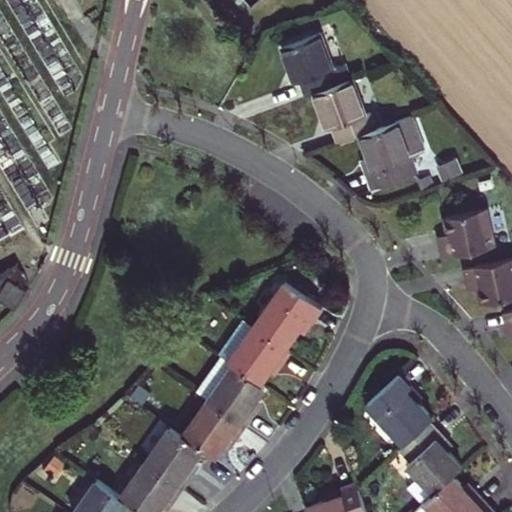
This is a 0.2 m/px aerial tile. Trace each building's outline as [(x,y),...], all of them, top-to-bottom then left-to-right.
[(316,92),(344,82),(338,66),(333,68),(320,32),(284,45),(297,82),(302,80),(305,88),(307,95),(316,92)] [(344,82),(316,92),(326,121),(329,127),(333,126),(340,142),(362,134),(376,129),(370,112),(365,114),(352,78),(344,82)] [(376,129),(362,134),(371,158),(375,170),(368,172),(374,188),(418,172),(411,156),(427,150),(413,115),(376,129)] [(366,167),(368,172),(375,170),(371,158),(363,161),(366,167)] [(438,166),(444,181),(463,172),(457,158),(438,166)] [(495,245),(487,207),(444,217),(448,233),(443,234),(445,240),(440,241),(444,256),(495,245)] [(482,303),(511,296),(511,256),(465,267),(469,283),(473,281),(474,288),(479,287),(482,303)] [(0,292),(9,278),(22,286),(28,282),(18,263),(0,273),(0,292)] [(0,298),(16,309),(28,290),(22,286),(9,278),(0,292),(0,298)] [(323,305),(287,279),(255,325),(287,347),(299,329),(308,317),(313,319),(323,305)] [(313,319),(308,317),(299,329),(304,333),(309,325),(313,319)] [(287,347),(255,325),(230,360),(235,364),(262,382),(271,370),(274,365),(279,369),(291,351),(287,347)] [(230,360),(223,355),(198,390),(210,399),(235,364),(230,360)] [(262,382),(235,364),(210,399),(246,424),(258,407),(253,404),(257,399),(266,386),(262,382)] [(151,379),(160,385),(169,372),(160,366),(151,379)] [(429,422),(433,418),(418,402),(407,390),(412,386),(399,373),(367,404),(405,444),(429,422)] [(407,390),(418,402),(422,398),(415,390),(412,386),(407,390)] [(246,424),(210,399),(185,434),(204,448),(216,457),(225,444),(229,439),(233,442),(246,424)] [(257,399),(253,404),(258,407),(260,405),(262,402),(257,399)] [(453,474),(462,466),(447,450),(437,438),(441,434),(429,422),(405,444),(401,448),(412,460),(408,464),(419,476),(408,486),(423,503),(425,500),(453,474)] [(204,448),(185,434),(172,425),(147,461),(184,487),(196,469),(191,466),(195,460),(204,448)] [(437,438),(447,450),(451,446),(445,438),(441,434),(437,438)] [(233,442),(229,439),(225,444),(229,448),(231,445),(233,442)] [(56,477),(67,463),(56,454),(45,468),(56,477)] [(195,460),(191,466),(196,469),(198,466),(199,464),(195,460)] [(184,487),(147,461),(123,496),(130,502),(144,511),(158,511),(163,506),(166,501),(171,504),(184,487)] [(476,511),(487,502),(472,486),(468,490),(464,485),(453,474),(425,500),(426,502),(415,511),(476,511)] [(123,496),(99,479),(75,511),(122,511),(130,502),(123,496)] [(468,481),(464,485),(468,490),(472,486),(470,484),(468,481)] [(367,511),(357,482),(340,488),(342,493),(328,499),(306,506),(308,511),(367,511)] [(325,493),(328,499),(342,493),(340,488),(333,490),(325,493)] [(171,504),(166,501),(163,506),(167,510),(169,507),(171,504)] [(495,511),(487,502),(476,511),(495,511)]
